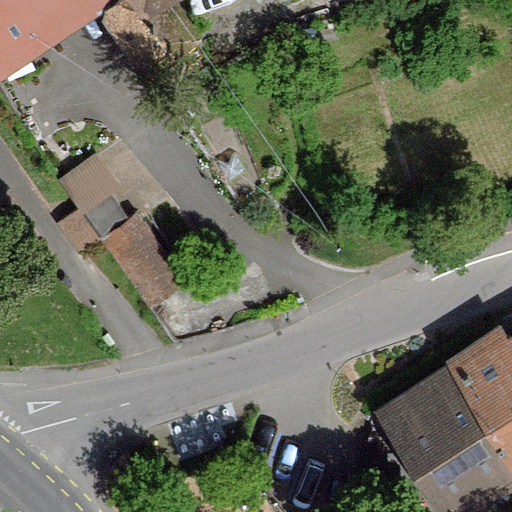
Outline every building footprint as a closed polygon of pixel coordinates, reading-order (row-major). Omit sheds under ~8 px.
[(0,0),(0,55),(82,0),(0,0)] [(105,0),(150,65),(203,34),(180,0),(105,0)] [(117,179),(95,149),(60,175),(82,205),(109,186),(117,179)] [(109,186),(82,205),(62,219),(82,247),(104,231),(129,214),(109,186)] [(129,214),(104,231),(152,298),(185,274),(137,208),(129,214)] [(458,358),(372,411),(434,511),(479,511),(511,492),(511,337),(511,338),(502,323),(454,353),(458,358)]
